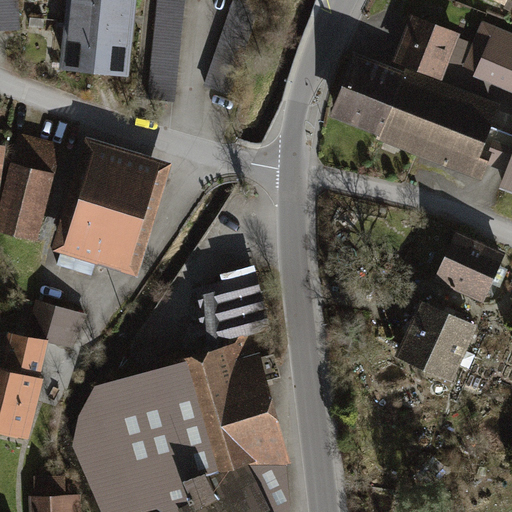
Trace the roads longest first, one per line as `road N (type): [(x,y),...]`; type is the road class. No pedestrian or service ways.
road 1 (tertiary): [(292,175),(321,511)]
road 2 (residential): [(292,175),(136,130),(0,78)]
road 3 (residential): [(292,175),(438,207),(511,237)]
road 4 (tertiary): [(339,0),(296,112),(292,175)]
road 5 (unknown): [(292,175),(186,304)]
road 6 (unknown): [(186,304),(222,461)]
